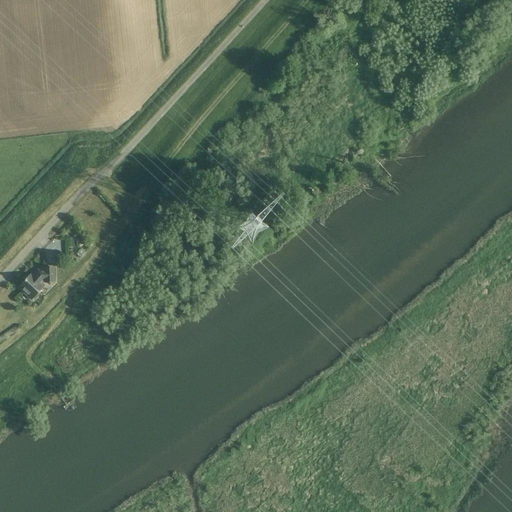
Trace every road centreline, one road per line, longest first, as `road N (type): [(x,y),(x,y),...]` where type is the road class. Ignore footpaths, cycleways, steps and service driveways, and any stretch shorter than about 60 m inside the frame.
road 1 (track): [(305,0),(225,88),(94,264),(0,355)]
road 2 (unclassified): [(0,278),(267,0)]
